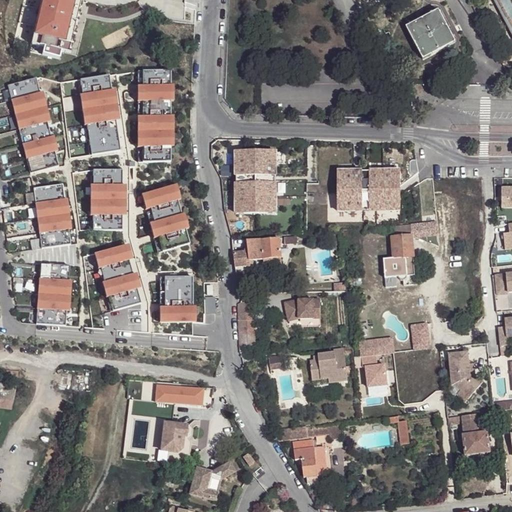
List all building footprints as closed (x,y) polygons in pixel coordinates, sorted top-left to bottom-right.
[(40,0),(31,42),(44,46),(60,50),(62,50),(74,0),(40,0)] [(81,0),(74,0),(62,50),(70,52),(81,0)] [(511,0),(496,0),(511,30),(511,0)] [(448,28),(439,11),(407,27),(424,60),(456,42),(448,28)] [(171,71),(143,71),(143,162),(170,162),(171,71)] [(109,75),(80,80),(92,154),(120,150),(109,75)] [(36,78),(8,86),(30,173),(58,166),(36,78)] [(275,152),(236,152),(236,213),(275,213),(275,152)] [(401,167),(339,166),(338,212),(400,213),(401,167)] [(121,170),(93,170),(94,230),(122,231),(121,170)] [(63,186),(33,189),(41,249),(70,245),(63,186)] [(189,244),(173,186),(142,195),(157,253),(189,244)] [(511,189),(498,190),(498,198),(501,198),(501,208),(511,208),(511,189)] [(437,222),(410,226),(412,239),(438,236),(437,222)] [(393,259),(394,276),(409,275),(408,270),(414,269),(412,239),(410,226),(391,228),(393,259)] [(235,264),(236,267),(254,266),(253,260),(263,259),(272,258),(281,257),(280,244),(280,238),(248,242),(248,252),(234,254),(235,264)] [(96,253),(112,312),(141,304),(124,245),(96,253)] [(394,276),(393,259),(383,259),(386,289),(397,288),(396,278),(395,279),(394,276)] [(70,266),(42,265),(37,324),(66,326),(70,266)] [(418,283),(418,274),(409,275),(409,276),(408,277),(407,279),(406,280),(404,280),(403,280),(404,284),(418,283)] [(511,275),(497,277),(499,296),(510,295),(510,294),(511,293),(511,275)] [(193,277),(161,277),(160,323),(192,323),(193,277)] [(297,301),(284,303),(287,322),(298,320),(320,320),(319,301),(302,301),(302,305),(297,305),(297,301)] [(241,304),(238,306),(238,312),(247,312),(251,312),(251,303),(241,304)] [(238,312),(239,349),(248,349),(247,312),(238,312)] [(511,320),(506,321),(507,328),(499,329),(501,348),(505,347),(509,347),(508,339),(511,338),(511,320)] [(426,325),(412,327),(415,350),(430,349),(426,325)] [(392,339),(368,342),(370,356),(393,353),(392,339)] [(368,342),(359,343),(361,357),(370,356),(368,342)] [(318,359),(318,363),(313,364),(309,364),(311,383),(327,381),(328,386),(346,384),(344,353),(333,354),(334,356),(318,357),(318,359)] [(469,355),(451,356),(452,375),(455,375),(456,386),(462,392),(470,400),(484,385),(475,377),(471,372),(470,367),(469,355)] [(269,369),(284,368),(283,356),(268,357),(269,369)] [(156,386),(155,402),(201,406),(202,390),(156,386)] [(462,392),(458,396),(467,403),(470,400),(462,392)] [(506,403),(494,405),(496,413),(504,413),(507,412),(506,403)] [(159,450),(176,453),(179,452),(181,438),(184,438),(186,427),(171,425),(174,406),(152,404),(149,422),(162,424),(159,450)] [(448,419),(448,425),(462,424),(463,436),(462,437),(464,457),(489,454),(487,434),(478,434),(477,422),(494,420),(494,413),(448,419)] [(147,422),(133,420),(130,447),(144,449),(147,422)] [(341,423),(329,425),(330,435),(331,438),(332,437),(333,440),(341,439),(341,436),(343,436),(341,423)] [(316,426),(319,436),(330,435),(329,425),(316,426)] [(309,437),(319,436),(316,426),(307,427),(309,437)] [(286,430),(287,440),(309,437),(307,427),(286,430)] [(275,431),(278,442),(287,440),(286,430),(275,431)] [(408,447),(406,431),(398,432),(400,448),(408,447)] [(176,453),(175,462),(178,465),(185,460),(187,445),(184,438),(181,438),(179,452),(176,453)] [(289,453),(292,452),(295,452),(294,446),(300,445),(299,442),(288,444),(289,453)] [(305,479),(316,478),(314,459),(312,459),(310,452),(310,450),(301,451),(295,452),(292,452),(295,467),(300,467),(303,479),(305,479)] [(314,459),(316,478),(322,477),(319,450),(310,452),(312,459),(314,459)] [(251,463),(244,454),(238,457),(245,467),(251,463)] [(217,482),(230,474),(225,465),(209,475),(194,471),(187,495),(211,503),(217,482)] [(317,485),(316,478),(305,479),(306,486),(317,485)]
